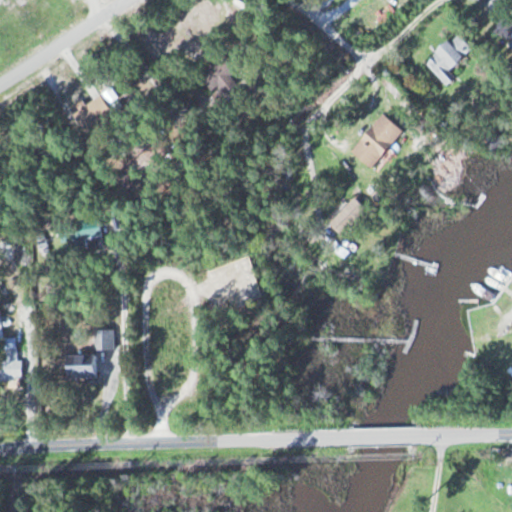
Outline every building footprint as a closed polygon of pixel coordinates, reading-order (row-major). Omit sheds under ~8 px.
[(443,83),(472,55),(453,36),(424,63),(443,83)] [(197,80),(219,100),(241,75),(219,55),(197,80)] [(114,115),(101,94),(70,113),(82,134),(114,115)] [(368,170),(403,134),(384,115),(349,151),(368,170)] [(97,215),(64,224),(70,244),(103,235),(97,215)] [(113,350),(113,331),(94,331),(94,350),(113,350)] [(0,359),(0,380),(17,380),(17,340),(3,340),(3,359),(0,359)] [(65,378),(97,378),(97,355),(65,355),(65,378)]
